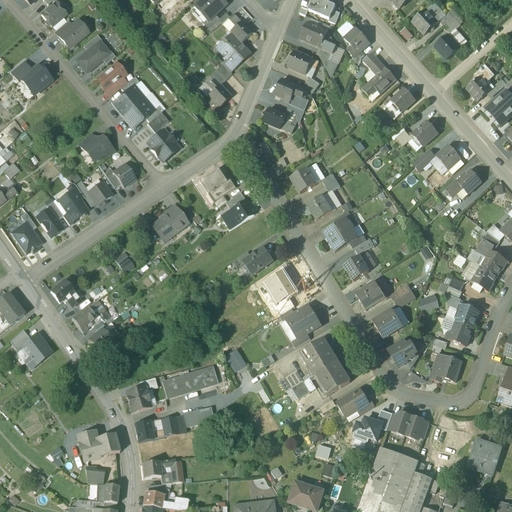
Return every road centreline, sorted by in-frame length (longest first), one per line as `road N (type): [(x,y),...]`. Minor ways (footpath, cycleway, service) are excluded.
road 1 (residential): [(234,131),(403,397),(464,403),(511,290)]
road 2 (residential): [(129,511),(123,431),(24,282)]
road 3 (residential): [(5,0),(164,186)]
road 4 (residential): [(348,0),(511,181)]
road 5 (residential): [(164,186),(24,282)]
